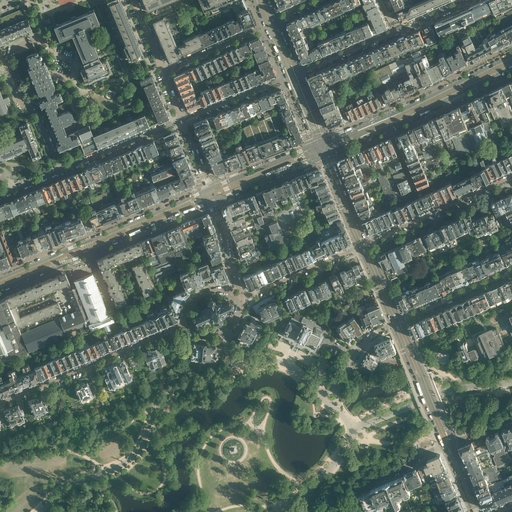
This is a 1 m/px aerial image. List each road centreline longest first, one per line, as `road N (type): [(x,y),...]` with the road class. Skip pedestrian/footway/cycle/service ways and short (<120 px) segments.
road 1 (secondary): [(0,290),(211,202)]
road 2 (secondary): [(208,189),(0,277)]
road 3 (residential): [(60,171),(35,111),(18,100),(5,69),(10,51),(42,36),(30,0)]
road 4 (secondary): [(511,56),(324,141)]
road 5 (residential): [(185,322),(0,404)]
road 6 (residential): [(366,243),(511,178)]
road 7 (secondary): [(388,127),(511,67)]
road 8 (residential): [(60,171),(182,119)]
road 9 (tertiary): [(447,443),(401,320)]
road 10 (tertiary): [(392,324),(447,443)]
road 11 (residential): [(358,247),(241,295)]
road 12 (residential): [(511,271),(401,320)]
